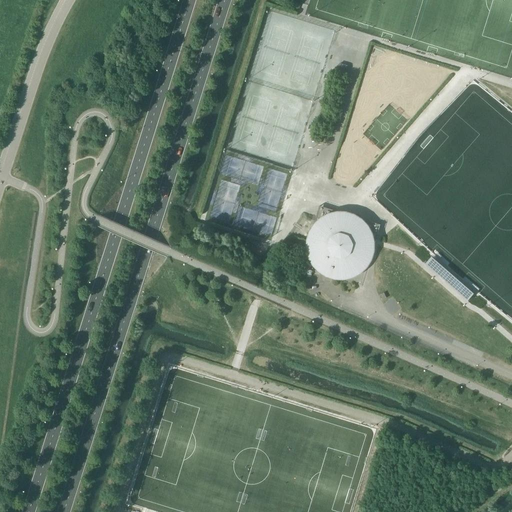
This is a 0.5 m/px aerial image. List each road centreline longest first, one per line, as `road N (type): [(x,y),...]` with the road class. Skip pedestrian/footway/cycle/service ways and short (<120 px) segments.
road 1 (secondary): [(191,0),(30,511)]
road 2 (secondary): [(66,511),(226,0)]
road 3 (unknown): [(0,225),(11,193),(30,190),(31,181),(17,172),(84,0)]
